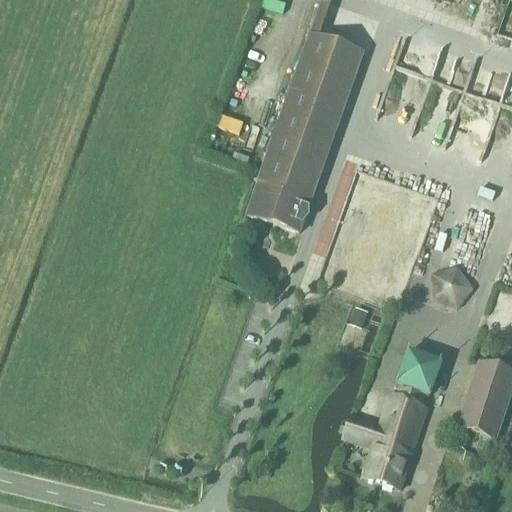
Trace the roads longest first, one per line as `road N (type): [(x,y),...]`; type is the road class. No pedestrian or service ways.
road 1 (unknown): [(342,142),(395,23),(511,59)]
road 2 (unknown): [(486,187),(342,142)]
road 3 (tertiary): [(120,511),(0,483)]
